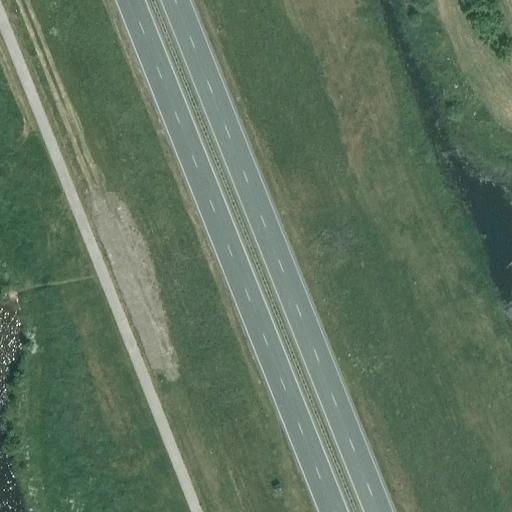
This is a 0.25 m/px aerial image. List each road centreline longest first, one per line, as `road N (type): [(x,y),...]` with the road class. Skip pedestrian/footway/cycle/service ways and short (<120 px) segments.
road 1 (trunk): [(128,0),(332,511)]
road 2 (trunk): [(378,511),(175,0)]
